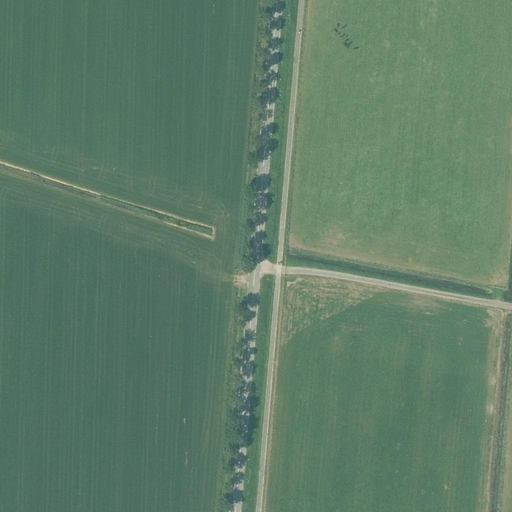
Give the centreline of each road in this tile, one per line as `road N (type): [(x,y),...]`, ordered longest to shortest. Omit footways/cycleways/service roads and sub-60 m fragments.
road 1 (tertiary): [(235,511),(277,0)]
road 2 (track): [(254,266),(511,306)]
